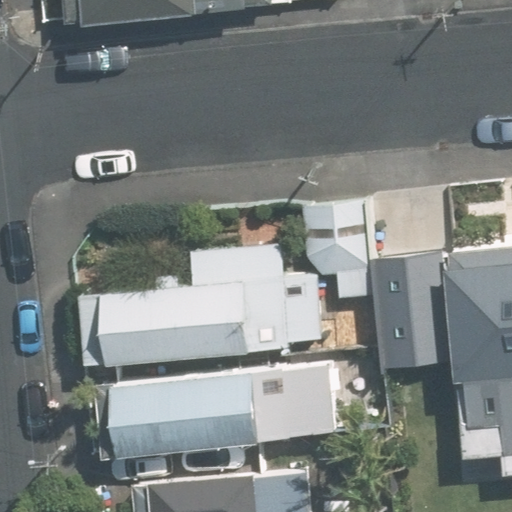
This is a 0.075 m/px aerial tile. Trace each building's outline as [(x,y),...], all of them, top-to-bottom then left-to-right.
[(66,0),(68,26),(284,8),(283,0),(66,0)] [(335,341),(326,229),(199,238),(202,278),(110,285),(116,358),(335,341)] [(453,261),(379,262),(382,427),(461,426),(462,450),(505,450),(506,462),(511,462),(511,236),(453,237),(453,261)] [(341,353),(112,376),(120,456),(349,432),(341,353)] [(319,511),(313,456),(124,478),(128,511),(319,511)]
